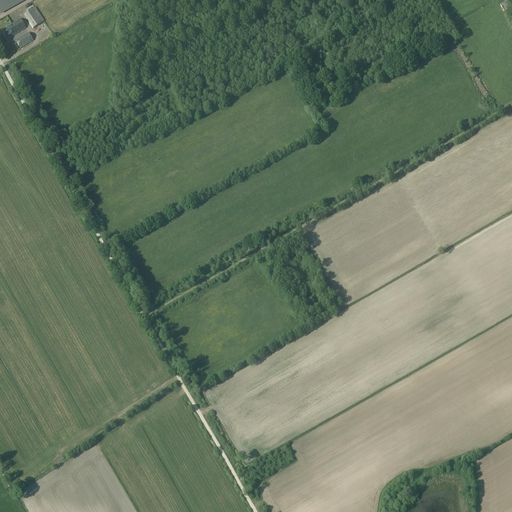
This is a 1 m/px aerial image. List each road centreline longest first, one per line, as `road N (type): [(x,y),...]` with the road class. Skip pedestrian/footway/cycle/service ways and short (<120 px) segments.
road 1 (track): [(144,316),(511,105)]
road 2 (track): [(144,316),(0,61)]
road 3 (track): [(255,511),(144,316)]
road 4 (track): [(177,375),(23,481)]
road 5 (track): [(122,0),(46,100),(27,112)]
